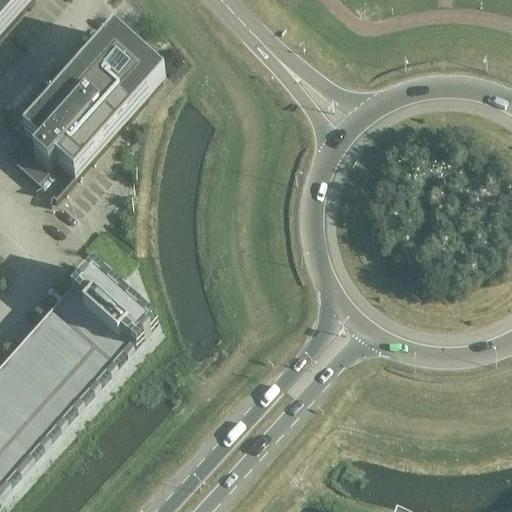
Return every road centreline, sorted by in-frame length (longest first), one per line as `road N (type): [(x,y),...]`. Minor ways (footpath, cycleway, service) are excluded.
road 1 (secondary): [(335,308),(317,344),(163,511)]
road 2 (secondary): [(201,511),(339,362),(371,339)]
road 3 (secondary): [(342,130),(321,162),(307,237),(335,308)]
road 4 (secondary): [(511,100),(444,84),(406,90),(342,130)]
road 5 (unclassified): [(342,130),(228,0)]
road 6 (secondary): [(371,339),(431,363),(469,362),(511,347)]
